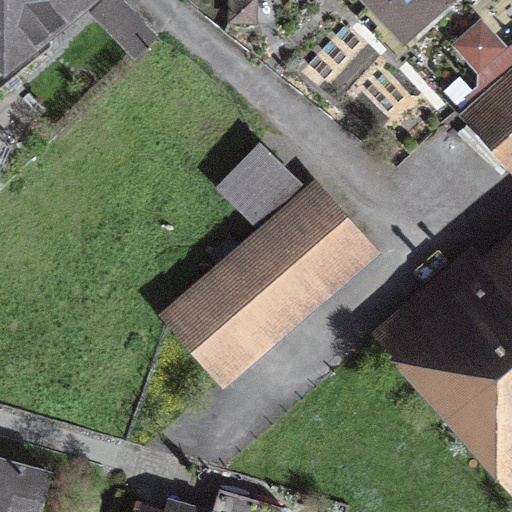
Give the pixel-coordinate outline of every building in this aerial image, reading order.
[(0,0),(0,74),(17,94),(111,15),(98,0),(0,0)] [(355,0),(409,56),(467,0),(355,0)] [(457,26),(470,55),(504,41),(492,12),(457,26)] [(511,79),(461,127),(511,182),(511,79)] [(19,144),(0,136),(0,181),(2,183),(19,144)] [(260,146),(222,182),(258,221),(296,185),(260,146)] [(163,324),(225,398),(381,267),(319,193),(163,324)] [(511,247),(386,359),(511,501),(511,247)] [(0,511),(8,511),(20,474),(0,468),(0,511)] [(236,511),(169,511),(157,509),(156,511),(275,511),(277,507),(240,497),(236,511)]
